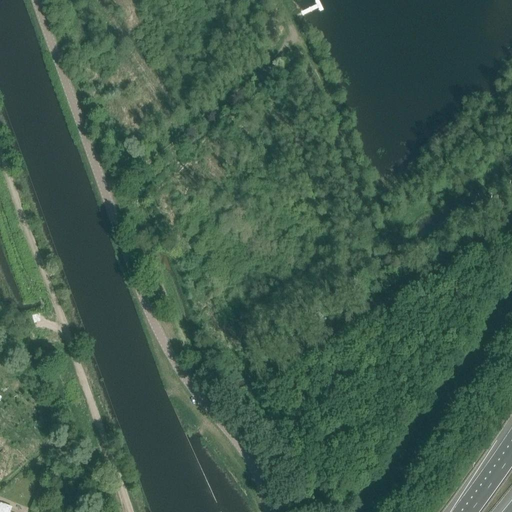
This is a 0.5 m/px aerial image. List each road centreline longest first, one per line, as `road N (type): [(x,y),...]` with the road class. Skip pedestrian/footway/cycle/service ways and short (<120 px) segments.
road 1 (unclassified): [(272,511),(255,470),(191,386),(147,310),(35,0)]
road 2 (track): [(511,317),(377,511)]
